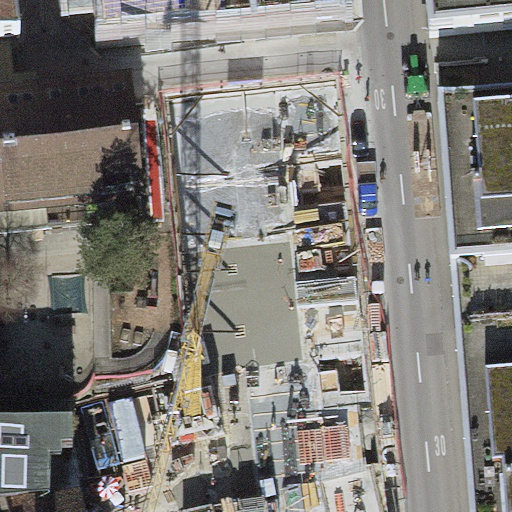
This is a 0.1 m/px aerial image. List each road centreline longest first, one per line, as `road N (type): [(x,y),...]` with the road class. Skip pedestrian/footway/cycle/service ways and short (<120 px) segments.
road 1 (residential): [(390,58),(439,511)]
road 2 (residential): [(51,0),(71,41),(114,66),(390,58)]
